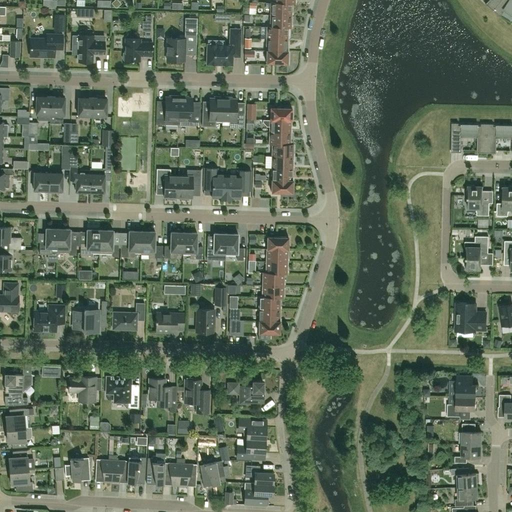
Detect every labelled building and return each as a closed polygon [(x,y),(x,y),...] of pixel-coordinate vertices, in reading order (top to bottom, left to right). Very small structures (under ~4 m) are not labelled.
[(489,0),(486,4),(494,10),(501,0),(489,0)] [(511,0),(501,0),(494,10),(501,16),(502,16),(506,8),(511,11),(511,0)] [(274,3),(274,2),(271,2),(270,15),(292,16),(292,4),(292,3),(274,3)] [(196,27),(200,18),(192,15),(188,23),(196,27)] [(288,27),(288,28),(291,28),(292,16),(270,15),(270,26),(270,27),(288,27)] [(65,23),(54,22),(53,31),(65,31),(65,23)] [(288,40),(288,28),(288,27),(270,27),(270,26),(267,26),(266,39),(288,40)] [(207,44),(206,64),(232,65),(233,57),(240,57),(241,29),(230,29),(229,45),(224,45),(224,41),(208,40),(208,44),(207,44)] [(167,60),(185,60),(185,44),(192,45),(193,31),(185,30),(185,38),(167,38),(167,60)] [(63,35),(47,34),(47,39),(30,38),(30,56),(39,56),(39,55),(44,55),(43,56),(54,57),(54,48),(62,49),(63,35)] [(93,61),(93,54),(104,54),(104,38),(104,36),(94,36),(78,35),(78,43),(73,43),(72,53),(78,53),(78,61),(93,61)] [(139,55),(152,55),(152,43),(140,42),(140,39),(126,38),(125,53),(123,53),(123,59),(125,59),(125,61),(139,61),(139,55)] [(287,51),(288,40),(266,39),(266,51),(287,51)] [(10,42),(10,56),(19,56),(19,42),(10,42)] [(266,51),(266,63),(287,64),(288,51),(287,51),(266,51)] [(0,109),(0,110),(1,97),(9,97),(9,87),(0,86),(0,109)] [(50,120),(51,95),(47,95),(38,95),(37,102),(36,102),(36,108),(37,108),(37,115),(38,115),(38,120),(50,120)] [(54,96),(51,95),(50,120),(50,123),(55,123),(55,116),(63,116),(63,108),(65,108),(65,103),(63,103),(64,96),(54,95),(54,96)] [(169,95),(169,97),(166,97),(165,104),(163,105),(156,105),(156,124),(178,125),(179,95),(169,95)] [(179,95),(178,125),(200,125),(200,108),(193,108),(191,106),(191,98),(188,97),(188,96),(189,96),(189,95),(179,95)] [(92,117),(92,97),(89,97),(89,96),(80,96),(79,104),(78,103),(78,109),(79,109),(79,116),(92,117)] [(215,120),(222,120),(223,98),(221,98),(221,96),(214,96),(214,98),(210,98),(209,110),(208,111),(202,111),(202,126),(215,126),(215,120)] [(223,98),(222,120),(230,121),(230,127),(244,128),(244,112),(243,112),(238,112),(236,111),(237,99),(232,99),(232,97),(225,96),(225,98),(223,98)] [(92,97),(92,117),(105,117),(105,110),(107,110),(107,104),(105,104),(105,97),(96,97),(92,97)] [(257,100),(247,100),(247,116),(258,115),(257,100)] [(270,119),(291,120),(292,108),(270,107),(270,119)] [(269,132),(291,132),(291,121),(291,120),(270,119),(270,120),(263,120),(263,122),(267,126),(269,126),(269,132)] [(37,122),(29,122),(28,133),(37,134),(37,122)] [(487,153),(487,124),(481,124),(482,124),(481,126),(458,125),(458,124),(458,123),(452,123),(451,152),(461,152),(461,137),(477,138),(477,153),(487,153)] [(511,126),(493,126),(493,125),(493,124),(487,124),(487,153),(496,153),(496,138),(511,138),(511,126)] [(112,146),(113,130),(104,130),(103,145),(112,146)] [(269,143),(290,144),(291,132),(269,132),(269,143)] [(293,144),(290,144),(269,143),(269,144),(272,144),(272,156),(293,156),(293,144)] [(60,156),(68,156),(69,145),(60,145),(60,156)] [(77,155),(70,155),(69,180),(75,180),(75,179),(77,179),(77,172),(77,169),(77,155)] [(271,168),(293,168),(293,156),(272,156),(271,168)] [(79,169),(79,172),(77,172),(77,179),(75,179),(75,180),(75,185),(77,185),(77,192),(86,192),(90,192),(90,167),(90,170),(79,169)] [(93,193),(103,193),(103,185),(104,185),(105,180),(103,180),(103,173),(102,173),(103,168),(90,167),(90,192),(93,192),(93,193)] [(0,188),(4,188),(4,187),(9,187),(9,174),(12,174),(12,168),(1,168),(0,174),(0,173),(0,188)] [(175,197),(178,197),(178,175),(170,175),(170,169),(156,168),(156,183),(164,184),(164,197),(167,197),(167,199),(175,199),(175,197)] [(219,198),(226,199),(226,175),(217,174),(217,168),(204,168),(204,189),(212,189),(212,197),(219,197),(219,198)] [(271,180),(293,181),(293,180),(292,180),(293,168),(271,168),(271,180)] [(187,175),(178,175),(178,197),(180,197),(180,199),(188,199),(189,197),(192,198),(192,186),(193,185),(200,185),(201,170),(187,169),(187,175)] [(238,175),(226,175),(226,199),(232,199),(232,198),(240,198),(240,190),(244,190),(244,186),(250,186),(250,171),(238,170),(238,175)] [(48,191),(48,171),(35,171),(35,178),(34,178),(33,183),(35,183),(35,191),(44,191),(48,191)] [(61,171),(48,171),(48,191),(51,191),(61,192),(61,184),(63,184),(63,179),(61,179),(61,171)] [(293,181),(271,180),(271,192),(292,193),(293,181)] [(482,203),(482,187),(468,186),(468,189),(466,189),(466,194),(468,194),(468,196),(468,198),(468,208),(476,208),(477,212),(477,215),(489,215),(489,203),(482,203)] [(509,209),(511,208),(511,187),(503,187),(503,203),(497,203),(497,215),(508,216),(508,213),(509,209)] [(21,237),(10,237),(10,227),(0,227),(0,224),(0,248),(13,249),(21,249),(21,237)] [(46,228),(45,242),(39,242),(39,254),(51,254),(51,252),(57,252),(58,228),(46,228)] [(58,228),(57,252),(69,252),(69,255),(76,255),(76,243),(69,243),(70,229),(58,228)] [(99,253),(100,230),(87,229),(86,243),(80,243),(80,255),(92,255),(92,253),(99,253)] [(100,230),(99,253),(112,253),(112,256),(118,256),(118,244),(112,244),(113,230),(100,230)] [(134,253),(141,253),(142,231),(129,231),(128,244),(120,244),(120,256),(132,257),(134,257),(134,253)] [(148,257),(150,257),(162,257),(162,245),(154,245),(155,231),(142,231),(141,253),(141,254),(148,254),(148,257)] [(177,251),(183,251),(184,232),(171,232),(170,246),(164,245),(164,257),(176,258),(177,251)] [(184,232),(183,251),(183,254),(190,254),(190,258),(202,259),(202,247),(196,246),(197,232),(184,232)] [(225,253),(226,233),(214,233),(213,247),(207,247),(207,259),(213,259),(213,252),(225,253)] [(226,233),(225,253),(237,253),(237,260),(243,260),(243,248),(237,248),(238,234),(226,233)] [(266,248),(266,249),(288,249),(288,237),(267,236),(267,248),(266,248)] [(464,265),(466,265),(466,268),(481,269),(481,253),(488,253),(488,236),(475,236),(475,243),(474,247),(467,247),(466,257),(466,258),(466,260),(465,260),(464,265)] [(0,271),(1,272),(1,270),(11,270),(12,255),(13,255),(13,249),(0,248),(0,271)] [(266,249),(266,260),(287,261),(288,250),(288,249),(266,249)] [(284,273),(284,274),(287,274),(287,261),(266,260),(266,272),(266,273),(284,273)] [(284,273),(266,273),(266,272),(263,272),(262,285),(284,285),(284,274),(284,273)] [(18,295),(18,283),(4,283),(3,295),(0,294),(0,312),(2,312),(4,311),(18,311),(19,295),(18,295)] [(202,294),(202,283),(194,283),(193,293),(202,294)] [(166,285),(166,293),(186,293),(185,284),(166,285)] [(235,293),(235,285),(227,285),(227,293),(235,293)] [(262,285),(262,296),(262,297),(280,297),(283,298),(284,285),(262,285)] [(215,304),(224,304),(225,287),(216,287),(215,304)] [(262,297),(262,296),(259,296),(258,308),(280,309),(280,297),(262,297)] [(136,303),(136,312),(113,312),(112,329),(121,329),(126,329),(136,329),(137,320),(144,320),(144,303),(136,303)] [(486,312),(477,312),(477,303),(467,303),(456,303),(455,330),(475,331),(475,330),(486,330),(486,312)] [(511,304),(499,306),(502,326),(511,324),(511,304)] [(48,305),(48,311),(34,310),(34,330),(56,331),(56,323),(56,319),(64,319),(64,305),(48,305)] [(280,321),(280,309),(258,308),(258,321),(259,321),(280,321)] [(84,312),(73,311),(73,327),(84,327),(84,330),(84,327),(88,328),(88,330),(95,330),(98,330),(98,310),(84,309),(84,312)] [(214,318),(214,309),(197,309),(196,331),(212,332),(212,318),(214,318)] [(183,329),(184,313),(156,312),(156,320),(155,320),(155,322),(156,322),(156,332),(169,332),(169,327),(175,328),(175,329),(183,329)] [(280,333),(280,321),(259,321),(258,333),(280,333)] [(231,347),(239,347),(239,337),(231,337),(231,347)] [(23,374),(31,374),(31,365),(23,365),(23,374)] [(32,374),(23,374),(5,374),(5,383),(5,391),(9,391),(9,395),(4,396),(5,405),(28,404),(27,398),(22,398),(22,392),(31,384),(32,374)] [(79,401),(95,402),(95,376),(79,376),(79,378),(69,378),(68,392),(79,392),(79,401)] [(456,397),(476,397),(476,384),(472,384),(472,383),(471,381),(471,376),(457,376),(457,380),(456,397)] [(138,408),(139,385),(131,384),(131,377),(105,377),(104,393),(114,393),(114,402),(128,402),(128,407),(138,408)] [(164,387),(165,378),(149,378),(149,398),(157,398),(157,406),(171,406),(171,387),(164,387)] [(196,413),(209,413),(210,390),(201,390),(202,379),(184,379),(184,402),(196,403),(196,413)] [(263,381),(253,381),(253,386),(240,385),(240,386),(238,386),(238,383),(228,383),(228,393),(238,393),(238,392),(240,392),(239,403),(250,403),(250,402),(264,402),(264,394),(262,394),(263,381)] [(505,419),(511,418),(511,402),(511,395),(500,395),(499,407),(505,407),(505,419)] [(456,397),(456,404),(447,404),(447,416),(460,416),(460,409),(475,410),(476,397),(456,397)] [(29,414),(28,408),(9,409),(10,415),(6,416),(6,425),(6,429),(25,427),(24,415),(29,414)] [(140,422),(141,413),(131,413),(130,422),(140,422)] [(214,425),(223,423),(221,415),(213,417),(214,425)] [(99,429),(99,416),(89,416),(89,429),(99,429)] [(238,432),(244,432),(243,438),(265,439),(266,420),(239,418),(238,432)] [(462,423),(462,444),(481,444),(481,432),(475,432),(475,424),(462,423)] [(30,427),(25,427),(6,429),(7,433),(8,442),(12,441),(12,447),(26,446),(25,438),(30,437),(31,436),(30,427)] [(264,459),(264,453),(265,439),(243,438),(243,445),(238,445),(237,458),(264,459)] [(481,457),(481,444),(462,444),(462,456),(455,456),(455,462),(467,462),(467,457),(481,457)] [(27,459),(26,450),(12,451),(13,457),(9,458),(10,467),(9,467),(9,471),(28,469),(28,470),(33,469),(32,458),(27,459)] [(163,484),(164,482),(165,462),(165,453),(156,453),(156,456),(152,455),(152,458),(148,457),(147,472),(153,473),(155,484),(163,484)] [(103,481),(111,482),(113,455),(109,454),(108,459),(100,459),(100,461),(96,460),(95,478),(103,479),(103,481)] [(117,455),(113,455),(111,482),(119,482),(120,479),(127,480),(128,460),(116,460),(117,455)] [(135,483),(138,472),(145,472),(146,458),(128,457),(128,460),(127,480),(127,483),(135,483)] [(66,475),(71,475),(72,481),(80,480),(80,477),(90,477),(89,459),(83,459),(83,458),(70,459),(71,465),(65,465),(65,476),(66,476),(66,475)] [(176,463),(165,462),(164,482),(171,482),(171,485),(179,485),(181,458),(177,458),(176,463)] [(181,458),(179,485),(187,486),(188,483),(196,483),(197,466),(193,465),(193,464),(184,463),(185,458),(181,458)] [(225,480),(225,477),(222,461),(203,465),(204,466),(200,466),(203,484),(211,482),(212,485),(220,483),(219,482),(225,480)] [(254,482),(254,483),(273,484),(274,472),(260,472),(260,466),(246,465),(245,476),(254,477),(254,482)] [(54,467),(55,480),(64,479),(63,467),(54,467)] [(458,487),(477,486),(476,473),(469,473),(469,468),(451,469),(451,474),(457,474),(458,487)] [(11,484),(15,483),(16,490),(32,490),(32,481),(29,482),(28,470),(28,469),(9,471),(10,475),(10,474),(11,484)] [(272,495),(273,484),(254,483),(254,482),(245,482),(244,501),(258,502),(268,503),(268,495),(272,495)] [(456,506),(471,505),(470,498),(478,498),(477,486),(458,487),(459,499),(455,499),(456,506)] [(224,498),(224,503),(229,503),(232,504),(232,498),(231,498),(231,494),(225,494),(224,498)]
